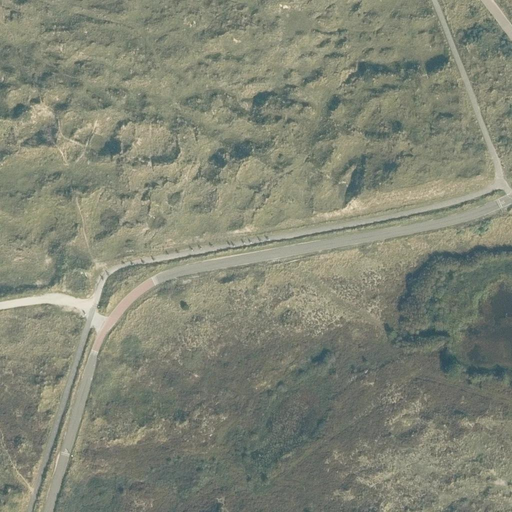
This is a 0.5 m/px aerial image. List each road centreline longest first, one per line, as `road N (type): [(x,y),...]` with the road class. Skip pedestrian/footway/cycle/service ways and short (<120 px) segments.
road 1 (tertiary): [(106,327),(167,276),(445,223),(511,199)]
road 2 (tertiary): [(47,511),(106,327)]
